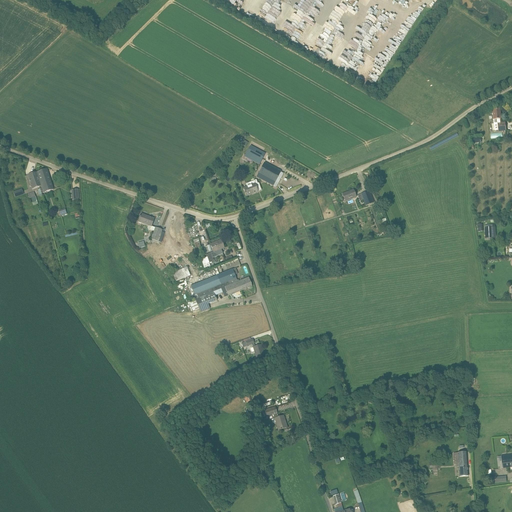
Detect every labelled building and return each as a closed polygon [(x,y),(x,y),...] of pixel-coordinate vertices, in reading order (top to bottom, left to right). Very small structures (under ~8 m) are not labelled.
[(286,6),(290,2),(287,0),(271,0),(269,3),(267,4),(263,1),(261,3),(267,7),(262,13),(266,19),(260,14),(259,16),(262,19),(264,17),(267,20),(271,15),(267,9),(269,8),(271,5),(272,7),(270,9),(274,13),(279,9),(284,4),(286,6)] [(374,33),(379,25),(374,22),(377,17),(372,14),(369,19),(365,16),(358,26),(369,33),(370,31),(374,33)] [(325,19),(335,25),(338,20),(328,15),(325,19)] [(333,33),(342,38),(347,30),(342,27),(345,22),(341,20),(333,33)] [(316,43),(330,50),(334,42),(326,39),(329,33),(326,31),(327,31),(319,27),(317,31),(321,33),(316,43)] [(348,52),(338,66),(351,74),(358,64),(351,60),(353,58),(358,61),(363,54),(361,53),(364,48),(360,45),(367,36),(365,34),(361,39),(359,37),(352,47),(355,49),(352,54),(348,52)] [(306,50),(321,57),(323,53),(321,52),(322,51),(309,45),(306,50)] [(500,109),(492,110),(493,120),(494,120),(494,124),(498,123),(499,131),(506,130),(505,123),(501,123),(501,119),(500,109)] [(480,137),(473,138),(473,143),(475,143),(475,145),(479,144),(479,142),(481,142),(480,137)] [(260,151),(254,162),(259,165),(265,154),(260,151)] [(260,179),(272,185),(276,187),(284,174),(265,163),(258,176),(261,177),(260,179)] [(41,186),(42,188),(44,193),(53,190),(47,169),(37,172),(41,186)] [(36,172),(28,175),(32,189),(40,186),(36,172)] [(247,187),(244,188),(245,191),(245,192),(245,193),(245,194),(246,194),(246,195),(254,192),(254,193),(258,192),(258,191),(257,188),(256,187),(255,184),(258,183),(256,180),(246,184),(247,187)] [(79,189),(71,190),(72,200),(80,199),(79,189)] [(342,194),(345,201),(356,197),(353,190),(342,194)] [(361,194),(366,206),(373,203),(369,191),(361,194)] [(140,217),(138,222),(148,226),(147,228),(148,229),(154,231),(155,227),(151,226),(154,219),(150,217),(150,218),(141,215),(142,214),(141,214),(140,216),(140,217)] [(155,227),(151,239),(158,242),(163,230),(155,227)] [(493,227),(485,227),(485,238),(493,238),(493,227)] [(210,244),(213,252),(224,248),(221,241),(215,243),(210,244)] [(206,257),(209,263),(214,261),(211,253),(206,255),(206,257)] [(206,257),(201,259),(204,268),(210,266),(209,263),(206,257)] [(187,267),(173,273),(176,281),(190,275),(187,267)] [(233,269),(191,286),(195,295),(197,295),(198,298),(213,292),(215,291),(217,290),(217,288),(237,280),(233,269)] [(237,280),(217,288),(217,290),(219,290),(221,289),(224,297),(252,286),(249,278),(239,282),(238,280),(237,280)] [(215,296),(213,292),(198,298),(196,299),(195,300),(200,313),(210,309),(208,304),(217,301),(215,296)] [(242,343),(243,347),(247,346),(252,345),(253,348),(250,348),(252,352),(254,351),(257,358),(261,357),(262,357),(262,356),(264,356),(261,345),(255,347),(253,339),(251,340),(244,342),(242,343)] [(252,368),(250,369),(251,371),(260,365),(258,362),(251,366),(252,368)] [(277,414),(275,407),(264,411),(266,417),(274,415),(275,419),(279,430),(287,427),(283,416),(278,417),(277,414)] [(453,453),(454,467),(459,467),(459,476),(468,476),(466,452),(453,453)] [(511,454),(502,456),(504,468),(511,467),(511,454)]
